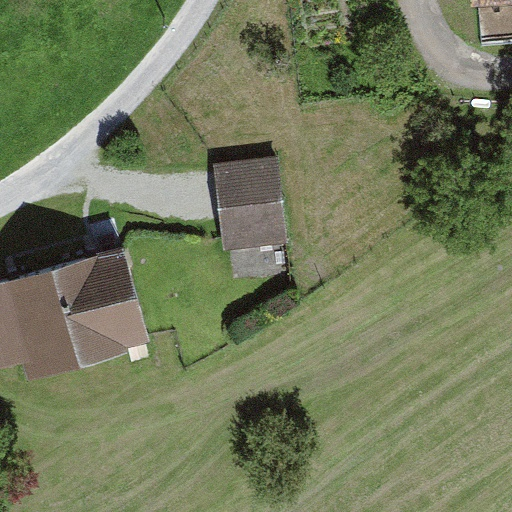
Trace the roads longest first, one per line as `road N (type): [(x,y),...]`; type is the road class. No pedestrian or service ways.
road 1 (track): [(0,197),(67,162),(204,0)]
road 2 (track): [(404,0),(444,91),(511,98)]
road 3 (track): [(193,196),(67,162)]
